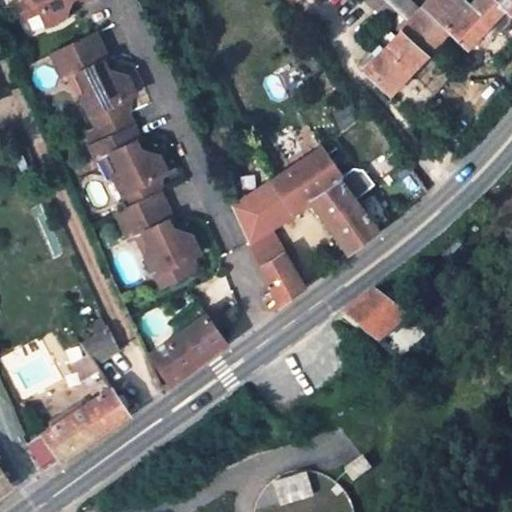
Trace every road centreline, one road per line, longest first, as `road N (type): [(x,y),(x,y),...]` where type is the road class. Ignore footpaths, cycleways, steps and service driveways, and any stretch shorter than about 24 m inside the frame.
road 1 (residential): [(120,12),(275,335)]
road 2 (secondary): [(511,141),(397,246),(275,335)]
road 3 (secondary): [(275,335),(29,511)]
road 4 (unknown): [(454,199),(330,31)]
